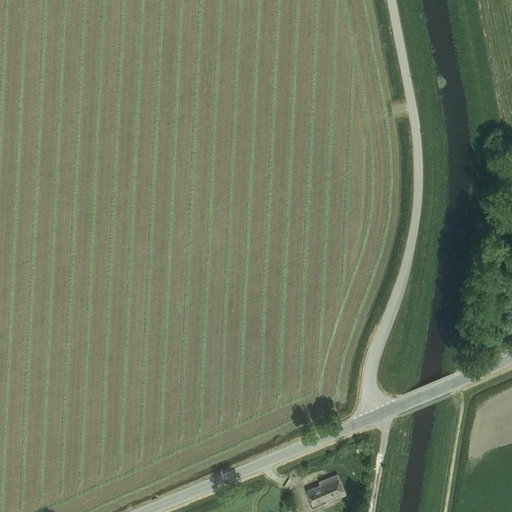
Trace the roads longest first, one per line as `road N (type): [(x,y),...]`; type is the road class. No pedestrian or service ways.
road 1 (unclassified): [(391,0),(418,172),(406,268),(370,371),(378,414)]
road 2 (tertiary): [(378,414),(146,511)]
road 3 (tertiary): [(511,358),(378,414)]
